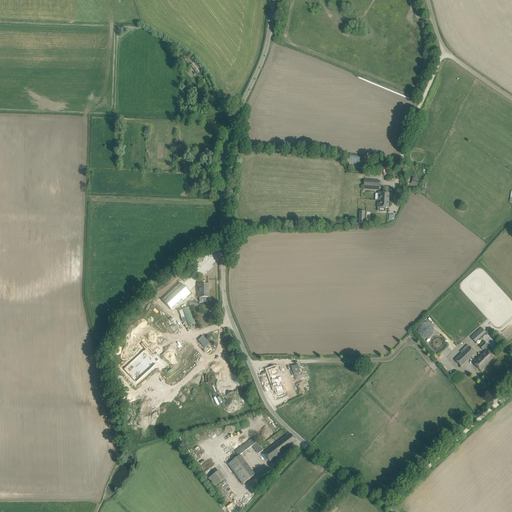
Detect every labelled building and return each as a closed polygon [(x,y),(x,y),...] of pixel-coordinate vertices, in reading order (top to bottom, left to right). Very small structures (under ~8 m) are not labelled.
[(182,52),(180,54),(185,58),(184,60),(188,63),(189,62),(192,64),(199,73),(202,70),(195,61),(195,62),(182,52)] [(360,157),(350,155),(349,163),(359,164),(360,157)] [(420,180),(413,177),(411,183),(410,183),(407,182),(407,185),(416,188),(420,180)] [(364,180),(364,186),(364,189),(379,190),(379,181),(364,180)] [(378,200),(389,201),(389,193),(378,192),(378,200)] [(209,288),(209,284),(198,284),(199,284),(199,297),(198,297),(199,297),(199,302),(206,302),(206,297),(207,297),(207,289),(209,288)] [(166,297),(163,301),(170,309),(181,299),(183,301),(186,297),(185,295),(189,292),(182,285),(175,292),(173,290),(166,297)] [(174,319),(167,312),(163,315),(164,315),(164,316),(158,321),(157,320),(154,324),(159,329),(162,326),(164,328),(174,319)] [(432,338),(434,323),(420,322),(418,337),(432,338)] [(134,328),(128,333),(140,345),(141,344),(146,349),(145,349),(150,354),(157,347),(153,342),(149,346),(148,347),(144,342),(147,338),(139,329),(137,331),(134,328)] [(471,337),(475,342),(486,333),(482,328),(471,337)] [(210,347),(204,340),(199,344),(198,342),(191,348),(193,350),(187,356),(185,354),(180,359),(189,369),(193,365),(188,360),(189,359),(189,358),(195,353),(199,357),(210,347)] [(483,350),(488,346),(484,342),(479,346),(483,350)] [(462,366),(476,352),(467,344),(460,352),(462,353),(455,360),(462,366)] [(160,368),(171,380),(178,373),(180,375),(184,372),(176,364),(174,367),(168,361),(164,365),(160,360),(165,355),(160,350),(153,357),(157,362),(158,362),(162,367),(160,368)] [(487,350),(483,354),(482,353),(479,356),(480,357),(473,363),(481,371),(494,357),(487,350)] [(274,368),(268,370),(271,377),(272,380),(271,380),(273,386),(272,386),(272,387),(273,386),(274,389),(275,388),(276,388),(277,393),(284,391),(282,386),(279,387),(278,384),(283,382),(281,377),(277,378),(276,376),(277,375),(274,368)] [(280,454),(297,441),(290,433),(273,446),(279,454),(280,454)] [(240,455),(256,443),(252,438),(235,451),(238,456),(228,464),(233,472),(246,462),(240,455)] [(273,446),(262,454),(267,461),(268,459),(270,461),(279,454),(273,446)] [(208,478),(214,487),(225,479),(219,470),(208,478)]
